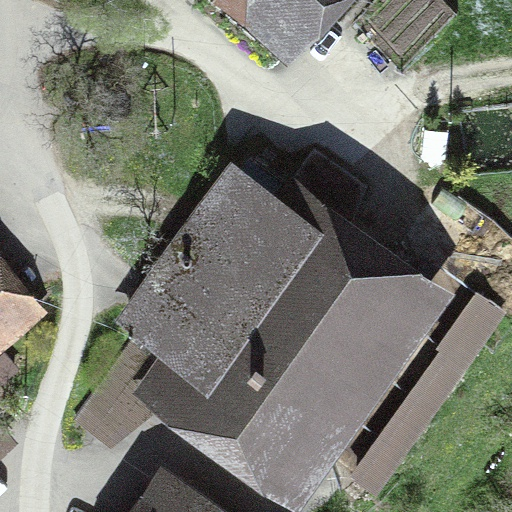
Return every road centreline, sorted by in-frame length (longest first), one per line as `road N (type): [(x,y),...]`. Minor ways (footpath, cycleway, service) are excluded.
road 1 (track): [(34,511),(40,434),(74,328),(77,281),(0,34)]
road 2 (track): [(0,30),(162,39),(338,102),(399,190)]
road 3 (track): [(338,102),(511,74)]
